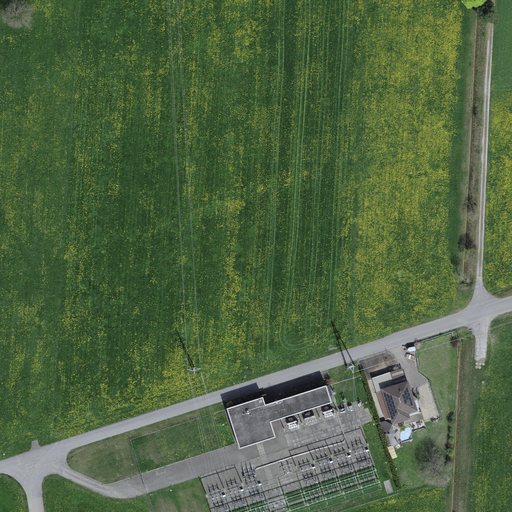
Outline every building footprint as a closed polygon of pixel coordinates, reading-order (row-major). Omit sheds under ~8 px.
[(395,388),(407,384),(401,370),(390,373),(395,388)] [(421,409),(418,400),(413,401),(407,384),(395,388),(390,373),(373,378),(382,407),(389,405),(393,417),(394,423),(405,419),(408,418),(406,413),(421,409)] [(262,398),(227,409),(240,449),(275,437),(270,422),(331,403),(326,387),(265,406),(262,398)] [(386,419),(393,417),(389,405),(382,407),(386,419)] [(406,424),(424,418),(421,409),(406,413),(408,418),(405,419),(406,424)]
